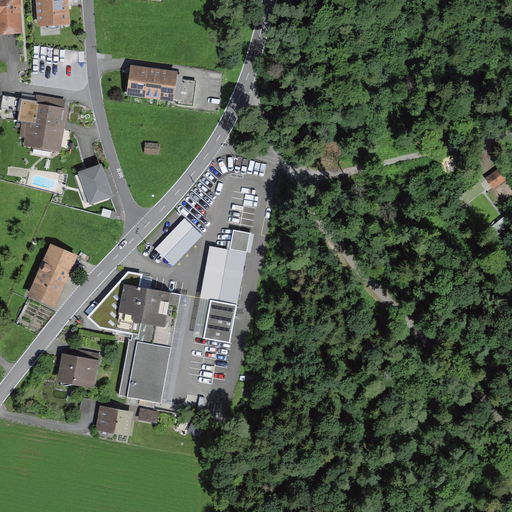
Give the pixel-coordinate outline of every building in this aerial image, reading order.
[(19,0),(0,0),(0,34),(22,33),(19,0)] [(68,0),(37,0),(39,28),(71,26),(68,0)] [(180,75),(131,68),(127,97),(194,106),(197,85),(179,82),(180,75)] [(16,121),(22,122),(58,128),(62,102),(38,98),(37,103),(19,100),(16,121)] [(63,129),(58,128),(22,122),(20,138),(25,139),(24,147),(59,153),(63,129)] [(158,144),(145,143),(144,153),(157,153),(158,144)] [(99,167),(81,173),(91,201),(109,195),(99,167)] [(498,171),(488,178),(493,187),(504,179),(498,171)] [(184,219),(155,250),(173,267),(202,237),(184,219)] [(78,256),(51,244),(29,296),(56,308),(78,256)] [(144,275),(129,272),(86,318),(99,330),(130,335),(118,395),(160,402),(181,295),(142,288),(144,275)] [(238,305),(211,300),(204,340),(231,345),(238,305)] [(100,358),(62,354),(59,383),(97,387),(100,358)] [(130,414),(102,409),(99,427),(127,431),(130,414)] [(158,413),(141,409),(139,418),(157,422),(158,413)]
